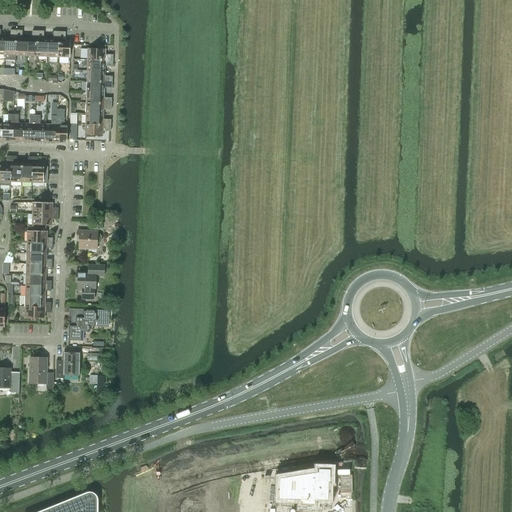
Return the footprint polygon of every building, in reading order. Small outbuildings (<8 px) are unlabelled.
[(6,38),(5,60),(15,61),(16,56),(17,31),(11,30),(11,38),(6,38)] [(17,31),(16,56),(27,56),(27,38),(22,38),(23,31),(17,31)] [(27,38),(27,56),(37,57),(38,32),(33,31),(32,38),(27,38)] [(38,32),(37,57),(48,57),(49,39),(44,39),(44,32),(38,32)] [(49,39),(48,57),(59,57),(60,32),(54,32),(54,39),(49,39)] [(60,32),(59,57),(70,58),(71,40),(65,40),(66,32),(60,32)] [(88,49),(88,60),(113,61),(113,55),(106,55),(106,45),(98,45),(98,49),(88,49)] [(88,60),(88,71),(105,72),(105,66),(113,67),(113,61),(88,60)] [(88,71),(87,82),(112,83),(113,76),(105,76),(105,72),(88,71)] [(87,82),(87,93),(104,93),(104,88),(112,89),(112,83),(87,82)] [(87,93),(86,103),(112,104),(112,98),(104,98),(104,93),(87,93)] [(86,103),(86,114),(103,115),(103,110),(111,110),(112,104),(86,103)] [(46,125),(45,142),(56,143),(57,110),(57,116),(52,116),(52,125),(46,125)] [(57,110),(56,143),(67,143),(67,126),(64,126),(65,110),(57,110)] [(86,114),(86,125),(111,126),(111,120),(103,120),(103,115),(86,114)] [(2,124),(2,141),(12,141),(14,115),(9,115),(8,124),(2,124)] [(14,115),(12,141),(23,142),(24,124),(19,124),(19,115),(14,115)] [(24,124),(23,142),(34,142),(35,116),(30,115),(30,125),(24,124)] [(35,116),(34,142),(45,142),(46,125),(40,125),(41,116),(35,116)] [(103,131),(111,131),(111,126),(86,125),(85,136),(103,136),(103,131)] [(1,164),(0,181),(0,185),(10,185),(11,182),(11,157),(6,157),(6,164),(1,164)] [(11,157),(11,182),(22,182),(22,164),(16,164),(17,157),(11,157)] [(22,164),(22,182),(32,183),(33,157),(28,157),(28,165),(22,164)] [(33,157),(32,183),(47,183),(48,168),(44,168),(44,165),(38,165),(38,158),(33,157)] [(33,203),(33,213),(58,214),(58,208),(51,208),(51,203),(33,203)] [(33,213),(33,225),(46,225),(50,225),(51,219),(58,219),(58,214),(33,213)] [(28,231),(27,242),(53,243),(53,237),(45,237),(46,225),(33,225),(32,231),(28,231)] [(97,249),(97,243),(100,243),(102,241),(102,236),(100,234),(97,234),(97,233),(77,232),(77,239),(79,240),(78,248),(97,249)] [(27,242),(27,253),(45,253),(45,247),(52,247),(53,243),(27,242)] [(27,253),(27,264),(52,264),(52,259),(45,259),(45,253),(27,253)] [(27,264),(26,274),(44,275),(44,269),(52,269),(52,264),(27,264)] [(77,282),(77,291),(82,291),(81,299),(94,300),(94,291),(95,291),(96,276),(104,277),(105,265),(88,264),(88,274),(75,274),(75,282),(77,282)] [(26,274),(26,285),(51,286),(51,281),(44,280),(44,275),(26,274)] [(5,276),(5,283),(5,284),(6,284),(10,284),(10,285),(18,285),(19,285),(19,283),(11,282),(11,276),(5,276)] [(26,285),(26,296),(43,297),(44,290),(51,290),(51,286),(26,285)] [(26,296),(25,306),(50,307),(51,302),(43,302),(43,297),(26,296)] [(43,312),(50,312),(50,307),(25,306),(25,317),(43,318),(43,312)] [(68,340),(82,341),(83,341),(83,332),(90,332),(90,326),(109,327),(110,311),(82,310),(82,317),(75,317),(74,324),(69,324),(68,340)] [(79,376),(80,353),(64,353),(64,361),(56,361),(56,379),(64,379),(64,375),(79,376)] [(53,389),(54,372),(47,372),(47,358),(30,358),(29,383),(46,384),(46,389),(53,389)] [(19,393),(20,373),(10,373),(10,369),(0,368),(0,388),(11,389),(10,393),(19,393)] [(281,458),(281,478),(302,479),(302,483),(317,484),(317,479),(329,479),(329,462),(331,462),(332,449),(319,448),(319,452),(281,458)] [(97,511),(97,499),(97,498),(97,497),(96,496),(95,495),(94,494),(93,493),(92,493),(91,493),(90,493),(89,493),(88,493),(87,493),(86,493),(39,511),(97,511)]
